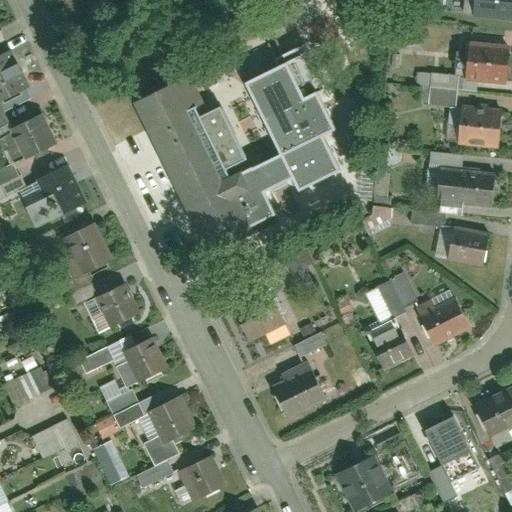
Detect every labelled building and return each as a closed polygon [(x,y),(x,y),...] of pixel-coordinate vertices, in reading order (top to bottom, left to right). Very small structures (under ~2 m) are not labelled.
[(511,0),(469,0),(469,14),(511,16),(511,0)] [(201,95),(189,73),(135,100),(209,247),(278,212),(267,191),(293,178),(299,191),(343,169),(325,133),(337,127),(318,89),(327,85),(305,42),(274,57),(277,64),(245,80),(281,151),(230,176),(225,167),(245,157),(220,107),(201,117),(193,100),(201,95)] [(468,79),(507,79),(507,46),(468,47),(468,79)] [(0,100),(18,92),(2,57),(0,57),(0,100)] [(429,84),(428,99),(455,100),(456,73),(416,72),(416,84),(429,84)] [(94,104),(105,126),(123,117),(113,95),(94,104)] [(501,144),(502,111),(464,110),(463,142),(501,144)] [(51,151),(39,121),(14,131),(25,161),(51,151)] [(79,207),(62,170),(36,182),(53,219),(79,207)] [(495,201),(495,172),(451,172),(451,201),(495,201)] [(369,206),(369,217),(361,217),(361,224),(389,225),(389,207),(369,206)] [(487,263),(493,235),(459,229),(454,257),(487,263)] [(27,241),(32,253),(58,242),(53,230),(27,241)] [(104,264),(89,230),(67,240),(82,274),(104,264)] [(264,280),(312,264),(307,250),(260,267),(264,280)] [(131,317),(115,287),(96,296),(112,326),(131,317)] [(472,330),(457,299),(422,316),(437,347),(472,330)] [(284,325),(271,300),(241,315),(254,341),(284,325)] [(414,354),(401,329),(376,342),(389,367),(414,354)] [(321,331),(293,344),(298,356),(327,343),(321,331)] [(159,372),(144,342),(119,355),(134,384),(159,372)] [(323,397),(308,367),(273,386),(288,415),(323,397)] [(2,385),(15,408),(40,394),(26,371),(2,385)] [(511,386),(503,391),(511,412),(511,386)] [(511,412),(503,391),(474,404),(487,434),(511,423),(511,412)] [(185,432),(170,401),(147,411),(162,443),(185,432)] [(100,436),(117,429),(112,416),(95,423),(100,436)] [(30,436),(42,459),(77,440),(65,418),(30,436)] [(461,443),(451,420),(423,432),(433,455),(461,443)] [(91,449),(109,485),(127,476),(110,440),(91,449)] [(490,457),(509,508),(511,507),(511,476),(503,452),(490,457)] [(218,490),(202,459),(181,470),(197,501),(218,490)] [(363,461),(332,475),(348,510),(379,496),(363,461)]
